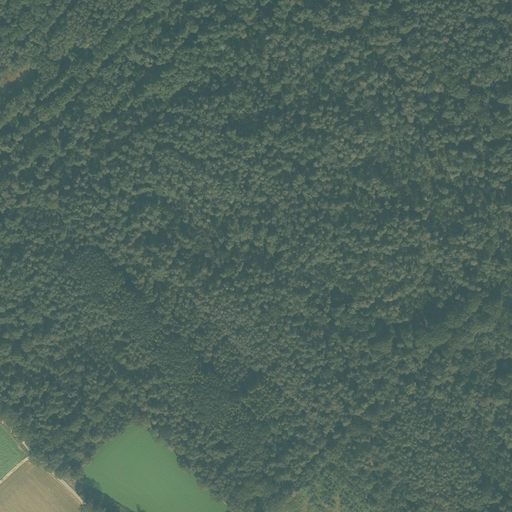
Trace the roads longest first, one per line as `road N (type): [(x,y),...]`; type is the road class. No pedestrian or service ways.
road 1 (track): [(511,274),(255,511)]
road 2 (track): [(0,211),(225,0)]
road 3 (track): [(0,125),(139,0)]
road 4 (track): [(93,511),(0,416)]
